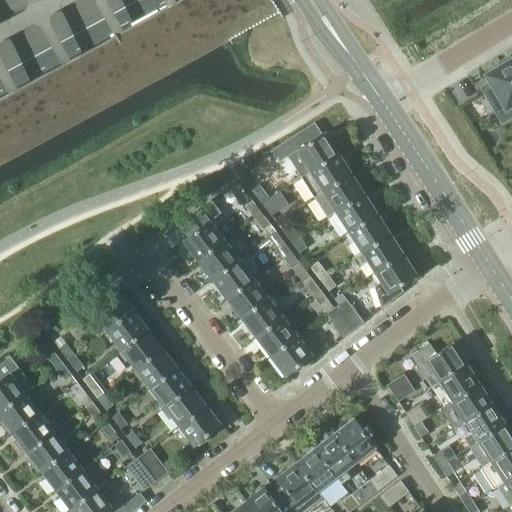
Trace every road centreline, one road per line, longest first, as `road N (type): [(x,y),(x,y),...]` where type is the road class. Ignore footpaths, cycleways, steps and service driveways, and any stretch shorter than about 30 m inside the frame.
road 1 (residential): [(278,428),(147,250)]
road 2 (tertiary): [(384,108),(490,265)]
road 3 (motorway): [(0,89),(158,0)]
road 4 (residential): [(444,511),(351,373)]
road 5 (residential): [(162,511),(278,428)]
road 6 (residential): [(443,301),(511,406)]
